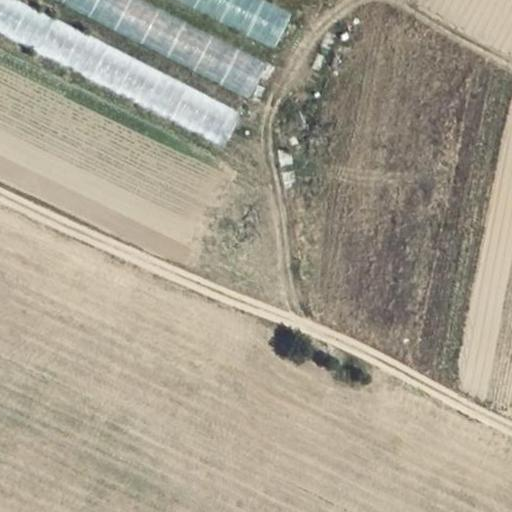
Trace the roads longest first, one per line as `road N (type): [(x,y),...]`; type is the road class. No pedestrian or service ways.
road 1 (track): [(511,429),(336,338),(0,191)]
road 2 (track): [(357,0),(306,47),(275,105),(268,142),(292,320)]
road 3 (track): [(405,0),(511,63)]
